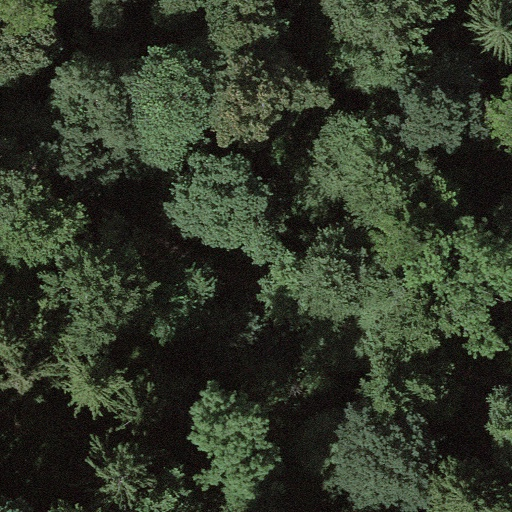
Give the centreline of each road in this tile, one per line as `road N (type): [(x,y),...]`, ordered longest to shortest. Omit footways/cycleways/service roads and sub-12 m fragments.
road 1 (track): [(0,142),(294,299),(511,401)]
road 2 (track): [(112,198),(165,334),(319,478),(373,511)]
